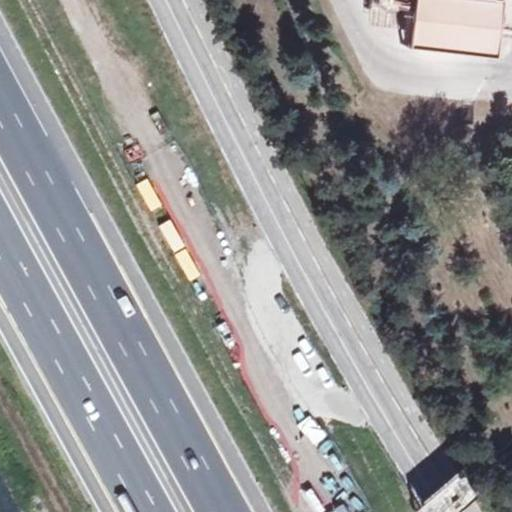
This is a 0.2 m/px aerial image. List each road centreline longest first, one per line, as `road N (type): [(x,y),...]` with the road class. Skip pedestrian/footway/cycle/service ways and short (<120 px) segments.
road 1 (tertiary): [(164,0),(348,356),(441,511)]
road 2 (motorway): [(225,511),(0,105)]
road 3 (motorway): [(0,255),(140,511)]
road 4 (unclassified): [(511,74),(479,87),(418,84),(371,63),(341,0)]
